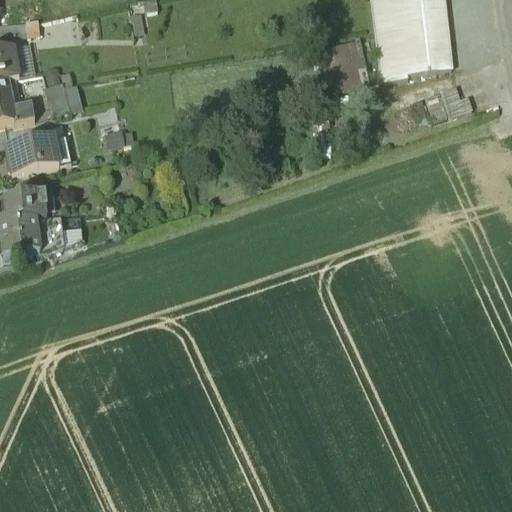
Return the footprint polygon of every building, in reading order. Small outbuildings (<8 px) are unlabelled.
[(448,0),(371,0),(379,88),(456,80),(448,0)] [(36,27),(0,28),(0,40),(36,39),(36,27)] [(358,47),(316,56),(325,96),(367,86),(358,47)] [(26,52),(27,75),(37,74),(35,51),(26,52)] [(12,53),(0,55),(0,85),(5,85),(18,83),(12,53)] [(101,84),(142,77),(141,69),(100,75),(101,84)] [(0,85),(0,129),(12,127),(13,129),(33,125),(30,111),(11,114),(5,85),(0,85)] [(61,88),(43,91),(49,121),(66,117),(61,88)] [(454,90),(388,112),(396,138),(470,114),(465,100),(458,102),(454,90)] [(60,127),(26,134),(29,148),(52,143),(63,141),(60,127)] [(108,133),(109,149),(132,148),(131,132),(108,133)] [(29,148),(5,153),(10,179),(58,169),(52,143),(29,148)] [(42,200),(19,203),(20,205),(0,207),(0,229),(34,225),(45,223),(42,200)] [(67,221),(54,222),(57,250),(70,245),(67,221)] [(34,225),(0,229),(0,239),(3,262),(38,257),(34,225)]
